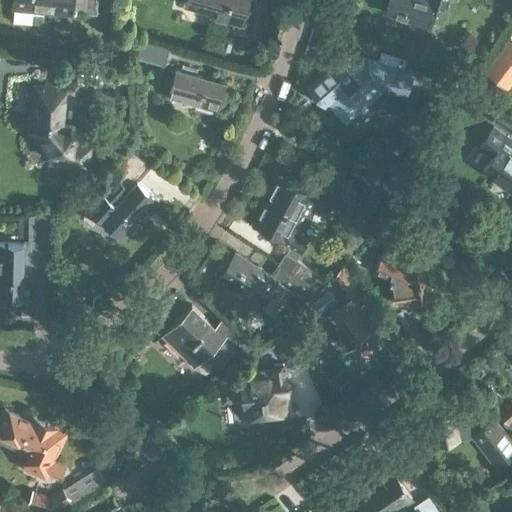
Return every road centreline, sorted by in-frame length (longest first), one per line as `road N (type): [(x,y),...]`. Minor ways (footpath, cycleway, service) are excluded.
road 1 (residential): [(511,310),(282,475),(236,489),(191,484),(161,467),(58,365)]
road 2 (residential): [(58,365),(184,251),(255,140),(302,0)]
